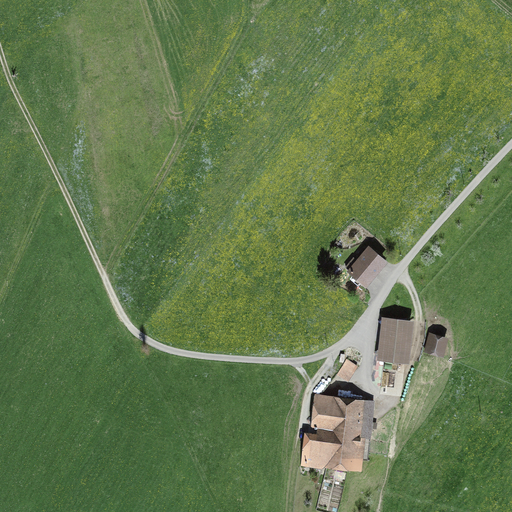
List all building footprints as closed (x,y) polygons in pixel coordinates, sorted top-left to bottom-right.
[(387,262),(368,246),(347,272),(366,287),(387,262)] [(415,320),(384,317),(380,359),(411,361),(415,320)] [(448,337),(430,333),(425,353),(444,357),(448,337)] [(343,366),(354,371),(359,363),(347,357),(343,366)] [(375,361),(374,378),(383,379),(384,361),(375,361)] [(376,405),(319,399),(315,438),(307,437),(303,471),(368,478),(376,405)]
